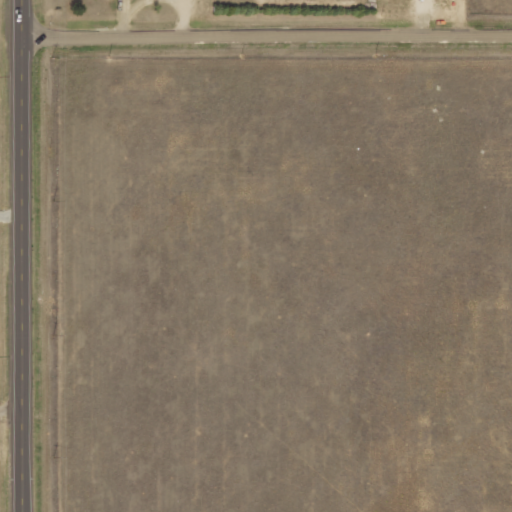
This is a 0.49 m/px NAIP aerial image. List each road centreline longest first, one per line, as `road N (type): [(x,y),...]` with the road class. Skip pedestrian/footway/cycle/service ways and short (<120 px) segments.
road 1 (tertiary): [(21,511),(21,0)]
road 2 (residential): [(21,33),(511,33)]
